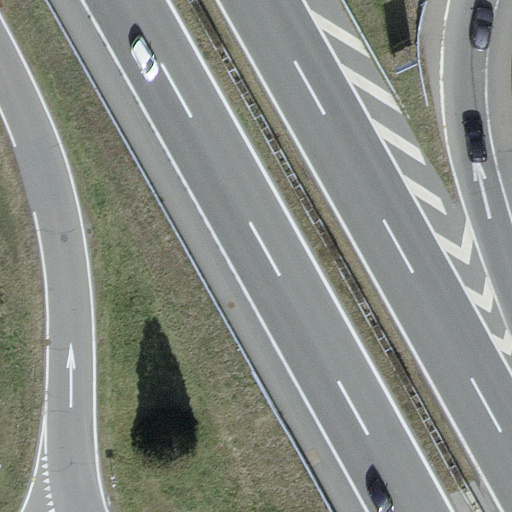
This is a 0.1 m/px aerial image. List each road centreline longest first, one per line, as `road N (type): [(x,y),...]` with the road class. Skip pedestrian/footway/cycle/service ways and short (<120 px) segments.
road 1 (motorway): [(124,0),(409,511)]
road 2 (motorway): [(511,454),(260,0)]
